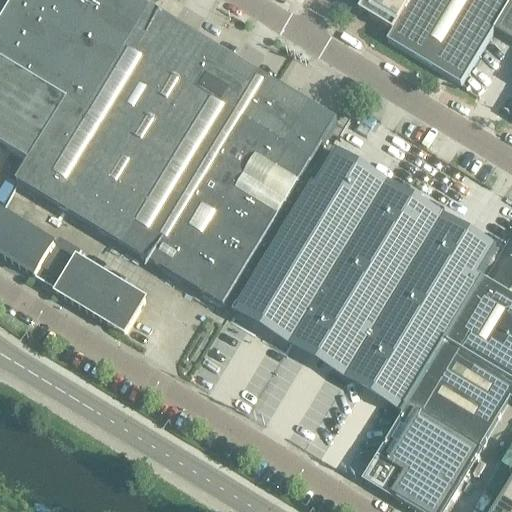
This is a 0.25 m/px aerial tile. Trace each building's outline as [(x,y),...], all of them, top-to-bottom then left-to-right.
[(0,65),(66,105),(28,168),(16,188),(223,313),(336,127),(126,0),(15,0),(0,26),(0,65)] [(494,36),(511,6),(511,0),(368,0),(364,7),(374,14),(369,22),(393,37),(387,46),(461,91),(494,36)] [(511,6),(494,36),(511,46),(511,6)] [(66,105),(0,65),(0,150),(28,168),(66,105)] [(341,151),(350,158),(362,139),(353,133),(341,151)] [(479,280),(496,251),(336,155),(315,189),(312,187),(238,310),(237,309),(233,317),(402,419),(406,411),(405,411),(483,282),(479,280)] [(412,185),(419,173),(404,162),(396,174),(412,185)] [(77,263),(53,250),(0,218),(0,217),(0,260),(34,281),(42,268),(65,282),(55,298),(109,330),(110,329),(124,338),(145,305),(77,263)] [(511,253),(479,310),(468,329),(504,350),(511,336),(511,253)] [(511,383),(448,346),(446,345),(365,482),(378,490),(393,499),(395,497),(419,511),(443,511),(478,453),(479,453),(510,400),(511,401),(511,383)] [(511,511),(511,485),(495,511),(511,511)]
